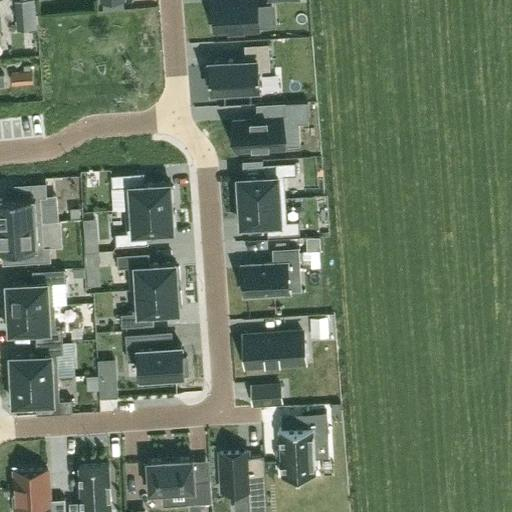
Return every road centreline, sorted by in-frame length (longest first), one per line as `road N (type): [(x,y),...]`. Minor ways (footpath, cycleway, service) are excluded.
road 1 (residential): [(0,429),(203,414),(215,405),(201,160),(178,120)]
road 2 (residential): [(0,154),(39,151),(96,123),(178,120)]
road 3 (residential): [(178,120),(170,0)]
